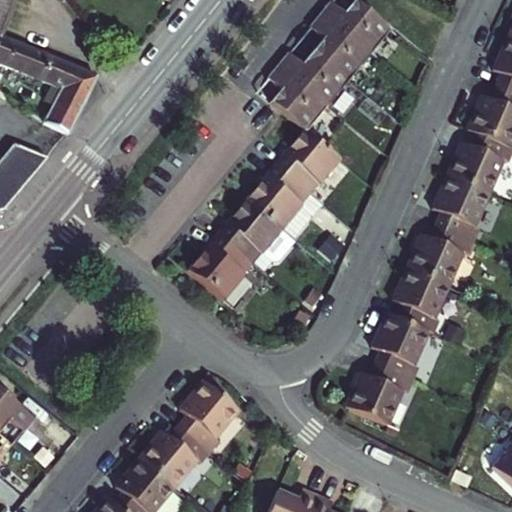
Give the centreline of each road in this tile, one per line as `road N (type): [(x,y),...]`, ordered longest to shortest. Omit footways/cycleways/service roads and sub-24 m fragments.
road 1 (residential): [(274,371),(311,357),(335,331),(479,0)]
road 2 (secondary): [(47,209),(218,0)]
road 3 (residential): [(274,371),(286,408),(331,447),(456,511)]
road 4 (residential): [(194,332),(46,511)]
road 5 (residential): [(47,209),(194,332)]
